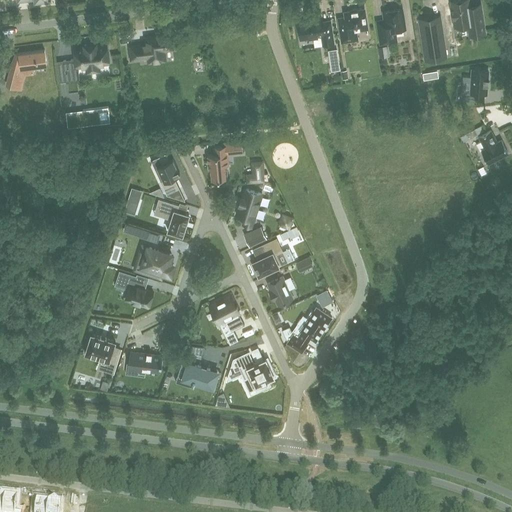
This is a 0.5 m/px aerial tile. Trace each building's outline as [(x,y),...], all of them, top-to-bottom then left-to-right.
[(469,6),(468,0),(459,0),(451,1),(455,26),(468,24),(470,36),(485,34),(481,5),(469,6)] [(353,11),(345,12),(346,17),(338,18),(342,42),(358,40),(356,30),(367,28),(364,9),(362,10),(362,8),(353,9),(353,11)] [(380,44),(389,42),(396,41),(395,30),(405,29),(402,9),(383,12),(385,20),(377,21),(380,44)] [(446,57),(440,16),(419,19),(425,60),(446,57)] [(324,45),(334,43),(330,21),(323,22),(322,17),(298,21),(301,39),(322,35),(324,45)] [(176,49),(175,46),(176,45),(176,44),(177,43),(177,42),(177,41),(177,40),(177,39),(176,38),(176,37),(175,37),(175,36),(174,35),(173,33),(164,34),(163,33),(162,33),(162,34),(159,35),(159,34),(158,34),(157,35),(149,36),(146,36),(147,43),(130,46),(132,59),(148,57),(149,63),(150,63),(164,61),(165,61),(165,59),(164,50),(176,49)] [(76,59),(63,60),(65,73),(78,71),(77,67),(87,66),(88,69),(99,68),(98,64),(108,63),(106,45),(96,46),(96,43),(85,45),(85,47),(75,48),(76,59)] [(378,47),(380,58),(390,57),(388,46),(381,47),(378,47)] [(337,49),(329,50),(330,61),(338,60),(337,49)] [(16,54),(14,63),(15,63),(14,66),(11,65),(6,85),(21,89),(25,75),(21,67),(47,64),(45,50),(16,54)] [(471,92),(461,91),(460,99),(474,100),(475,93),(487,94),(488,71),(472,70),(471,92)] [(431,80),(429,73),(423,74),(424,81),(431,80)] [(100,123),(100,122),(98,111),(74,114),(76,126),(100,123)] [(473,130),(467,134),(469,139),(478,134),(484,131),(482,126),(475,129),(473,130)] [(497,142),(491,130),(479,136),(485,148),(482,150),(488,163),(508,153),(502,140),(497,142)] [(214,154),(208,155),(209,169),(211,169),(212,179),(226,177),(225,166),(229,165),(228,154),(230,154),(243,153),(243,147),(242,145),(242,143),(242,141),(229,142),(225,142),(225,145),(213,146),(214,154)] [(162,164),(158,166),(164,180),(161,181),(164,188),(167,195),(180,189),(174,177),(174,176),(176,175),(176,176),(180,174),(179,172),(180,172),(179,171),(179,172),(178,170),(179,170),(178,169),(173,159),(170,160),(166,153),(160,156),(158,157),(162,164)] [(253,173),(253,181),(267,180),(267,172),(262,172),(262,161),(252,161),(253,173)] [(159,188),(150,192),(164,196),(159,188)] [(244,224),(252,227),(254,220),(262,194),(245,188),(242,197),(241,197),(239,205),(240,206),(237,215),(246,218),(244,224)] [(131,190),(125,211),(135,214),(141,194),(131,190)] [(178,211),(180,205),(159,199),(157,205),(166,208),(163,217),(172,220),(168,230),(168,231),(169,231),(172,232),(171,234),(180,237),(180,234),(182,235),(183,235),(183,234),(185,228),(187,222),(186,222),(189,216),(189,215),(188,214),(178,211)] [(284,211),(279,224),(278,226),(282,228),(294,223),(288,213),(284,211)] [(128,224),(126,230),(142,235),(156,240),(159,233),(144,229),(128,224)] [(261,227),(255,230),(260,240),(266,238),(261,227)] [(268,255),(253,262),(253,263),(252,264),(256,274),(258,273),(259,275),(282,264),(277,254),(283,252),(277,238),(263,244),(268,255)] [(145,257),(140,271),(161,277),(163,272),(171,274),(174,264),(169,263),(170,261),(172,254),(168,253),(169,250),(161,248),(160,251),(149,247),(146,255),(145,254),(144,257),(145,257)] [(308,258),(297,263),(301,271),(311,265),(308,258)] [(148,306),(153,291),(134,285),(137,276),(120,271),(117,278),(128,282),(127,284),(130,285),(126,299),(148,306)] [(293,298),(283,276),(268,283),(271,290),(269,290),(274,299),(275,299),(278,305),(293,298)] [(240,313),(231,295),(210,305),(219,323),(226,320),(231,331),(245,324),(239,313),(240,313)] [(290,326),(282,330),(288,342),(302,351),(307,343),(305,342),(309,336),(315,340),(315,341),(316,341),(316,340),(331,317),(332,318),(332,317),(331,317),(317,307),(316,307),(314,311),(314,312),(312,310),(307,317),(309,319),(301,330),(300,331),(301,331),(302,331),(298,337),(293,334),(292,331),(290,326)] [(230,345),(239,340),(235,333),(226,337),(230,345)] [(105,370),(114,373),(121,350),(113,348),(115,342),(116,341),(114,341),(107,339),(100,336),(100,337),(92,334),(91,334),(91,335),(86,352),(85,352),(85,353),(86,353),(109,360),(105,370)] [(192,345),(189,355),(201,358),(205,347),(192,345)] [(160,372),(162,356),(152,355),(152,353),(147,352),(147,354),(131,352),(129,364),(136,365),(136,369),(160,372)] [(234,361),(230,372),(242,366),(247,377),(244,378),(250,391),(257,388),(258,390),(270,385),(268,380),(276,376),(271,366),(269,366),(266,359),(255,364),(249,352),(242,355),(243,356),(234,361)] [(188,363),(183,378),(193,381),(192,383),(194,384),(194,383),(205,386),(205,385),(213,387),(217,372),(210,370),(210,369),(198,365),(197,366),(188,363)] [(103,381),(101,388),(107,390),(109,383),(103,381)] [(224,392),(218,395),(215,405),(230,407),(224,392)] [(5,495),(2,511),(21,511),(22,511),(15,511),(17,497),(5,495)] [(47,511),(48,500),(36,499),(34,511),(47,511)] [(48,500),(47,511),(59,511),(61,502),(48,500)]
